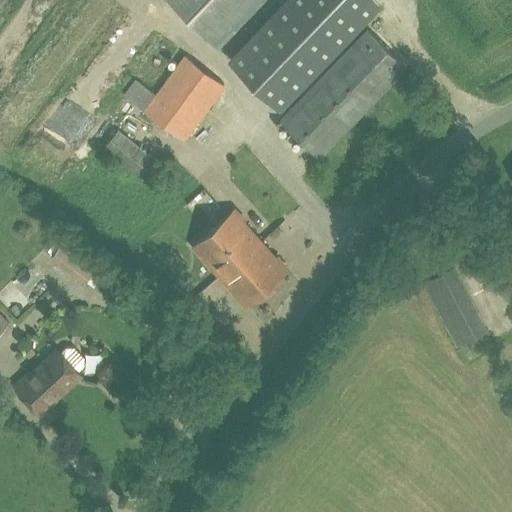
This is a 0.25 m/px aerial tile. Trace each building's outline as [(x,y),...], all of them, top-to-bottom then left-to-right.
[(53,83),(117,11),(104,0),(95,0),(36,67),(53,83)] [(168,0),(219,48),(266,3),(268,0),(168,0)] [(285,0),(229,59),(263,92),(351,0),(285,0)] [(126,46),(147,21),(139,14),(86,77),(97,86),(95,88),(109,100),(143,60),(126,46)] [(321,159),(408,68),(369,28),(281,118),(321,159)] [(145,109),(186,140),(226,86),(186,55),(156,94),(138,79),(125,95),(145,109)] [(29,119),(43,95),(30,88),(16,111),(29,119)] [(105,134),(112,139),(105,148),(148,182),(164,163),(113,124),(105,134)] [(267,187),(274,181),(261,164),(254,170),(267,187)] [(234,210),(214,227),(267,287),(288,269),(234,210)] [(267,287),(214,227),(194,245),(247,305),(267,287)] [(48,250),(54,255),(51,260),(85,284),(101,262),(61,232),(54,242),(47,238),(44,243),(50,247),(48,250)] [(511,279),(511,247),(499,253),(511,279)] [(488,329),(454,265),(425,280),(459,345),(488,329)] [(105,295),(115,286),(108,278),(98,287),(105,295)] [(0,332),(9,322),(0,313),(0,332)] [(56,399),(81,375),(79,372),(84,366),(85,357),(76,347),(67,346),(61,352),(57,349),(32,373),(30,371),(15,385),(42,415),(57,400),(56,399)] [(93,495),(79,503),(84,511),(92,511),(100,508),(93,495)]
